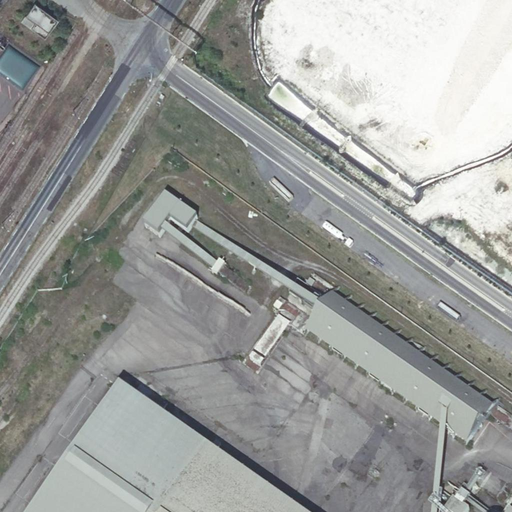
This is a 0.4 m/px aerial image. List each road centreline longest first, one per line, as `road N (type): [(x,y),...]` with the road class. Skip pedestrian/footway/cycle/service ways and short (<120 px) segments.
road 1 (unclassified): [(140,51),(511,310)]
road 2 (tertiary): [(0,274),(140,51)]
